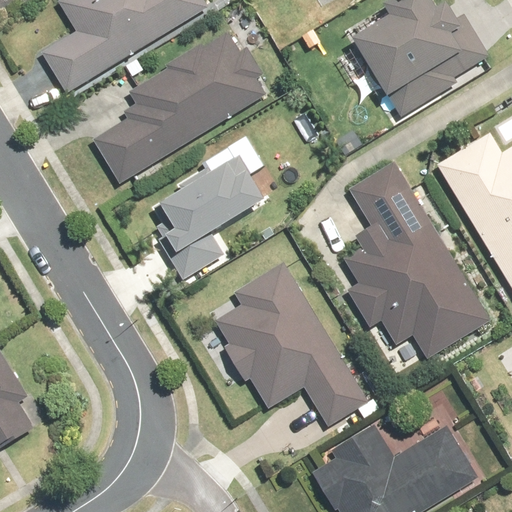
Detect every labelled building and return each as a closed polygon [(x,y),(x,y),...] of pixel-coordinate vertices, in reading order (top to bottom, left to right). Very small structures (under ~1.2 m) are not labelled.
[(65,97),(206,12),(198,0),(65,0),(58,4),(76,34),(39,56),(65,97)] [(379,11),(385,19),(347,42),(382,98),(386,95),(400,119),(454,85),(450,79),(488,55),(463,16),(450,24),(440,6),(429,13),(419,0),(389,0),(390,0),(392,4),(379,11)] [(131,178),(136,186),(155,174),(150,166),(265,95),(257,82),(259,80),(242,52),(236,56),(222,35),(201,49),(198,45),(165,66),(168,70),(127,95),(134,106),(122,114),(126,121),(92,142),(119,186),(131,178)] [(511,142),(511,118),(496,129),(507,146),(511,142)] [(487,134),(434,166),(511,293),(511,150),(501,157),(487,134)] [(225,150),(232,161),(155,207),(171,232),(160,239),(182,278),(221,255),(208,233),(258,204),(243,178),(259,168),(243,140),(225,150)] [(487,326),(391,164),(346,190),(369,228),(353,238),(360,250),(342,260),(357,286),(345,293),(367,331),(381,323),(395,347),(410,338),(424,363),(487,326)] [(364,402),(281,267),(232,297),(238,306),(212,323),(226,347),(221,350),(241,384),(247,380),(268,412),(305,389),(327,425),(364,402)] [(0,448),(31,429),(14,403),(24,397),(0,358),(0,448)] [(424,511),(475,484),(445,430),(391,460),(373,427),(329,452),(334,461),(311,474),(332,511),(424,511)]
